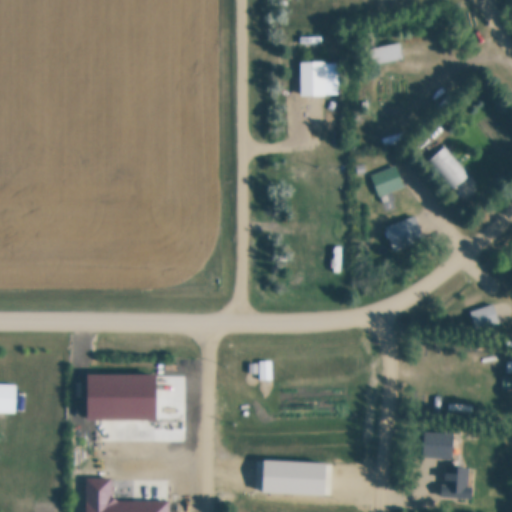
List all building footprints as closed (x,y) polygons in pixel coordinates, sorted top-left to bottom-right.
[(367,49),(400,42),(404,60),(371,67),(367,49)] [(301,62),(339,62),(339,96),(301,96),(301,62)] [(445,147),(471,176),(454,191),(428,161),(445,147)] [(371,176),(396,166),(405,188),(380,197),(371,176)] [(385,228),(415,216),(425,241),(395,253),(385,228)] [(470,312),(493,304),(500,324),(477,332),(470,312)] [(259,362),(271,362),(272,381),(259,381),(259,362)] [(258,364),(258,375),(249,375),(249,364),(258,364)] [(503,376),(511,376),(511,389),(502,389),(503,376)] [(0,384),(17,385),(16,414),(0,414),(0,384)] [(509,399),(511,402),(511,416),(511,417),(501,406),(509,399)] [(424,431),(454,433),(452,459),(422,457),(424,431)] [(265,459),(327,463),(325,496),(263,493),(265,459)] [(466,488),(472,488),(472,497),(441,495),(442,486),(446,486),(448,466),(468,467),(466,488)]
